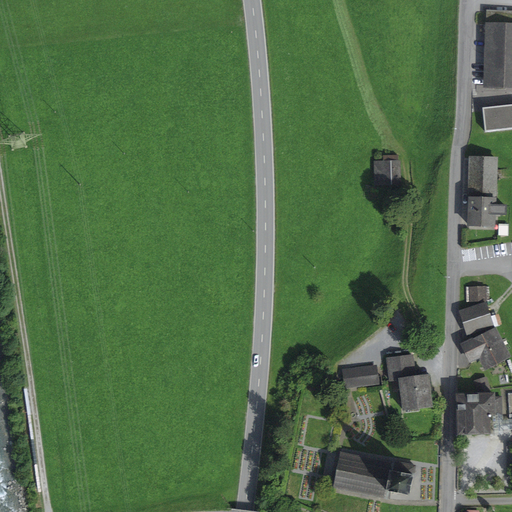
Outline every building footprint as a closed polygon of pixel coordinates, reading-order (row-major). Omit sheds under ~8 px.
[(485,86),(511,86),(511,12),(488,12),(485,86)] [(485,132),(511,129),(511,105),(483,108),(485,132)] [(399,183),(398,161),(398,156),(383,156),(383,161),(384,183),(399,183)] [(496,159),(471,158),(469,199),(495,200),(496,159)] [(494,226),(494,214),(505,214),(506,206),(494,206),(495,200),(469,199),(469,225),(494,226)] [(470,288),(470,302),(486,301),(486,287),(470,288)] [(468,334),(485,328),(486,333),(495,329),(494,325),(491,319),(486,303),(461,311),(468,334)] [(491,319),(494,325),(501,323),(498,316),(491,319)] [(480,356),(486,367),(509,355),(495,329),(486,333),(462,345),(470,361),(480,356)] [(415,378),(412,356),(387,359),(390,381),(400,380),(404,410),(405,410),(406,413),(419,411),(419,408),(431,407),(430,395),(426,396),(425,390),(431,389),(429,376),(415,378)] [(376,377),(373,377),(372,368),(346,371),(346,377),(358,376),(359,385),(377,382),(376,377)] [(348,386),(359,385),(358,376),(346,377),(348,386)] [(475,382),(479,393),(490,390),(486,378),(475,382)] [(494,398),(493,394),(457,396),(459,435),(490,433),(489,417),(491,417),(491,415),(493,415),(497,414),(502,414),(501,397),(494,398)] [(511,429),(511,420),(505,420),(502,421),(502,414),(497,414),(493,415),(494,436),(498,436),(503,436),(502,430),(511,429)] [(389,498),(390,492),(409,496),(415,467),(393,462),(393,464),(341,454),(334,487),(389,498)]
